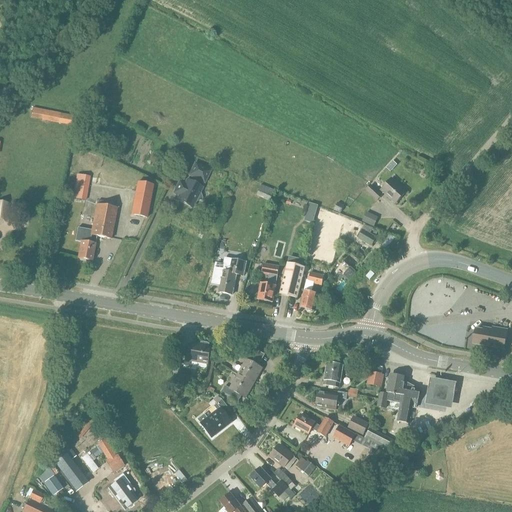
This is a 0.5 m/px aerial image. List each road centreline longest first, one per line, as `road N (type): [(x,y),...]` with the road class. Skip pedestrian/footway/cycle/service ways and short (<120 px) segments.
road 1 (secondary): [(308,338),(0,284)]
road 2 (unclassified): [(168,511),(261,431),(308,338)]
road 3 (tertiary): [(369,336),(383,291),(418,262),(460,262),(511,281)]
road 4 (track): [(511,113),(411,235),(418,262)]
road 5 (secondary): [(511,373),(432,361),(369,336)]
